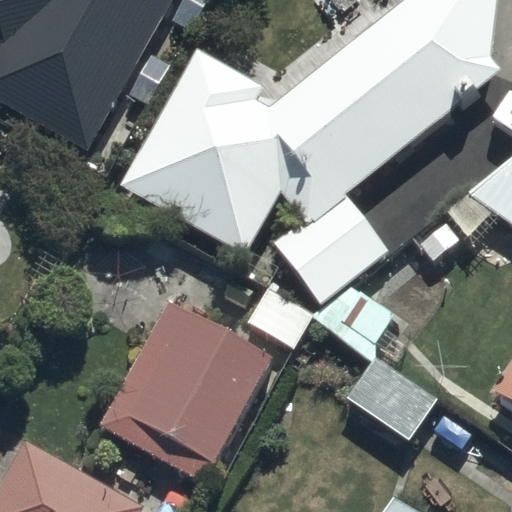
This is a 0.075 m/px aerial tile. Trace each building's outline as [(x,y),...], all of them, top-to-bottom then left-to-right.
[(0,75),(0,121),(87,170),(181,0),(0,0),(0,24),(10,58),(0,75)] [(200,74),(129,206),(253,275),(286,213),(305,239),(277,262),(324,320),(394,266),(351,213),(498,96),(508,0),(426,0),(426,8),(272,128),(200,74)] [(511,180),(473,212),(511,238),(511,180)] [(313,318),(265,291),(245,326),(294,353),(313,318)] [(173,318),(101,438),(205,500),(276,380),(173,318)] [(378,371),(350,413),(416,458),(444,416),(378,371)] [(511,384),(495,409),(511,421),(511,384)] [(112,511),(29,464),(1,511),(112,511)]
